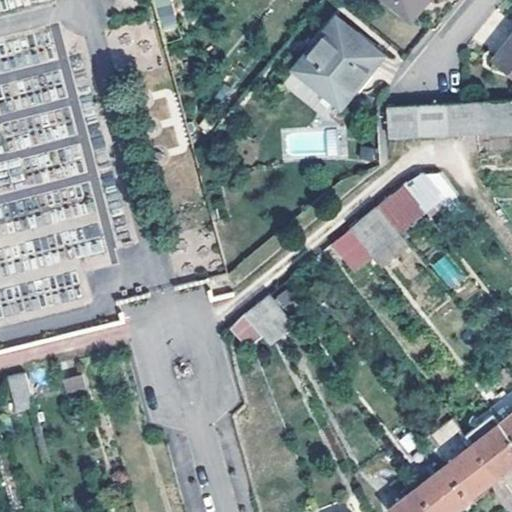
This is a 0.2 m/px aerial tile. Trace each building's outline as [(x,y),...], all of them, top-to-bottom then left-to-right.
[(151,0),(162,32),(179,26),(170,0),(151,0)] [(422,0),(386,0),(408,18),(422,0)] [(303,77),(337,105),(361,78),(381,53),(336,15),(299,59),(310,68),(303,77)] [(511,34),(494,57),(511,71),(511,34)] [(299,59),(292,68),(303,77),(310,68),(299,59)] [(511,97),(385,103),(387,136),(511,128),(511,97)] [(409,180),(431,210),(434,213),(462,192),(445,171),(426,169),(409,180)] [(405,232),(431,210),(409,180),(383,202),(405,232)] [(357,225),(379,255),(405,232),(383,202),(357,225)] [(357,225),(338,241),(361,271),(379,255),(357,225)] [(444,255),(431,267),(454,291),(467,278),(444,255)] [(21,270),(21,269),(0,270),(0,319),(1,320),(57,298),(23,301),(13,273),(21,270)] [(277,293),(255,313),(270,332),(282,346),(305,328),(277,293)] [(255,313),(241,325),(256,343),(270,332),(255,313)] [(511,372),(506,364),(497,370),(506,382),(511,377),(511,372)] [(10,378),(9,379),(17,414),(35,411),(25,374),(10,378)] [(82,375),(63,379),(70,406),(89,401),(82,375)] [(511,387),(491,404),(511,431),(511,387)] [(511,431),(491,404),(464,426),(498,471),(511,460),(511,431)] [(450,434),(436,445),(447,460),(471,492),(498,471),(464,426),(451,436),(450,434)] [(447,460),(418,482),(439,511),(445,511),(471,492),(447,460)] [(439,511),(418,482),(390,504),(395,511),(439,511)]
